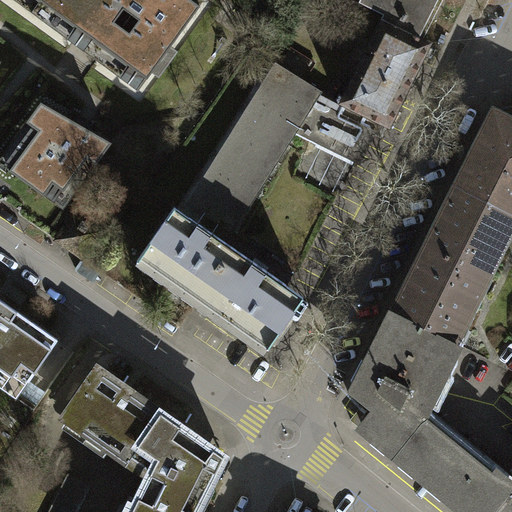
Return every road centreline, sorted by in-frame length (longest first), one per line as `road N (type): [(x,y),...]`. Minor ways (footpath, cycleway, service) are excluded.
road 1 (residential): [(286,434),(460,82),(500,57)]
road 2 (residential): [(286,434),(252,419),(0,243)]
road 3 (residential): [(391,511),(286,434)]
